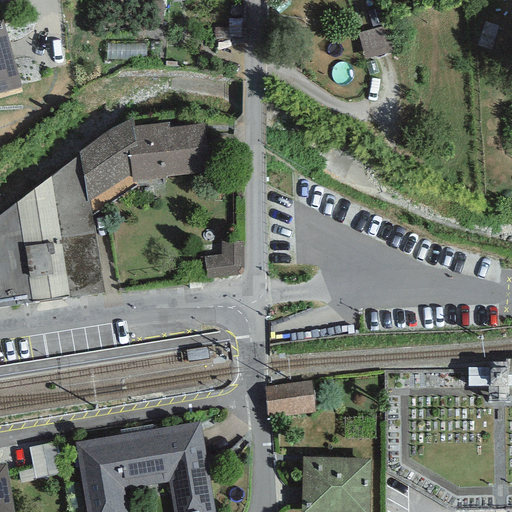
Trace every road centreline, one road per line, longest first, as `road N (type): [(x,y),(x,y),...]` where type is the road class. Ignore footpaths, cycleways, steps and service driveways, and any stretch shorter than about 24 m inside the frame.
road 1 (residential): [(256,0),(252,296)]
road 2 (residential): [(256,394),(0,435)]
road 3 (residential): [(252,296),(0,325)]
